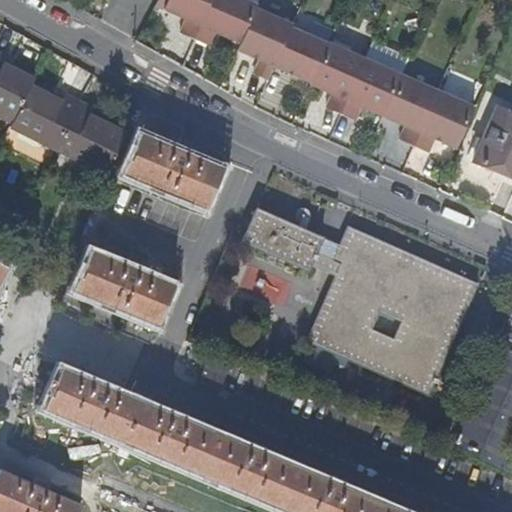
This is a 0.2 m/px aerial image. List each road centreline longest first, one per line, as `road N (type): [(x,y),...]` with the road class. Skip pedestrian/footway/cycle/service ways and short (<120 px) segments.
road 1 (residential): [(252,138),(511,252)]
road 2 (residential): [(252,138),(5,0)]
